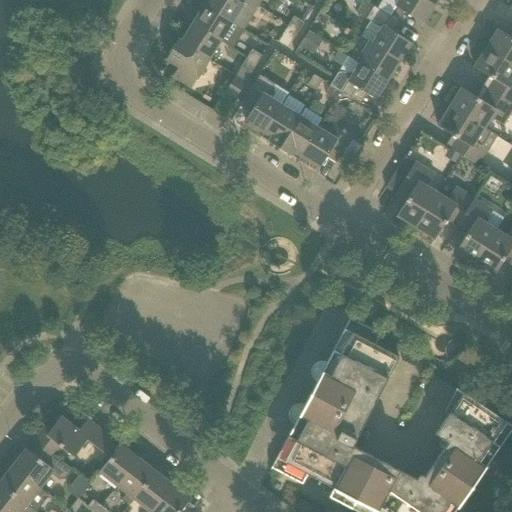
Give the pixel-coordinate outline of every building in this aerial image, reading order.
[(232,23),(232,22),(245,30),(259,6),(249,0),(244,0),(243,3),(238,0),(207,0),(204,5),(232,23)] [(399,62),(411,43),(392,31),(398,21),(390,16),(390,15),(390,16),(374,6),(364,0),(357,12),(370,21),(361,36),(369,41),(372,43),(371,44),(399,62)] [(404,11),(423,23),(435,4),(428,0),(398,0),(395,6),(396,6),(390,15),(390,16),(398,21),(404,11)] [(193,24),(221,41),(233,49),(245,30),(232,22),(232,23),(204,5),(193,24)] [(316,19),(325,25),(330,17),(320,12),(316,19)] [(289,24),(299,30),(304,23),(295,16),(289,24)] [(209,59),(221,41),(193,24),(182,41),(181,42),(209,59)] [(299,30),(289,24),(279,42),(288,47),(299,30)] [(511,37),(498,29),(486,48),(511,63),(511,37)] [(300,45),(314,54),(323,40),(309,31),(300,45)] [(173,76),(192,88),(209,59),(181,42),(182,41),(179,39),(166,59),(179,67),(173,76)] [(360,63),(388,80),(392,74),(396,77),(400,70),(396,67),(399,62),(371,44),(372,43),(369,41),(356,62),(359,64),(360,63)] [(511,63),(486,48),(474,67),(489,76),(483,86),(511,104),(511,63)] [(247,57),(257,64),(262,55),(252,49),(247,57)] [(276,51),(270,60),(280,66),(286,57),(276,51)] [(252,72),(257,64),(247,57),(242,65),(252,72)] [(367,93),(376,99),(388,80),(360,63),(359,64),(356,62),(349,57),(339,72),(331,85),(341,91),(342,91),(361,103),(367,93)] [(282,105),(272,99),(275,93),(274,84),(261,75),(253,87),(252,87),(247,96),(257,102),(245,121),(264,132),(261,136),(262,137),(265,133),(282,105)] [(308,84),(317,89),(323,80),(314,75),(308,84)] [(236,76),(225,93),(235,99),(246,82),(236,76)] [(336,99),(341,91),(331,85),(326,93),(336,99)] [(476,97),(462,88),(450,107),(484,128),(490,117),(503,125),(511,110),(511,104),(483,86),(476,97)] [(271,137),(269,141),(280,148),(300,116),(282,105),(265,133),(271,137)] [(450,107),(438,126),(457,138),(451,149),(460,154),(478,165),(496,135),(484,128),(450,107)] [(301,155),(298,159),(299,160),(302,156),(301,156),(319,128),(300,116),(280,148),(292,155),(294,151),(301,155)] [(337,163),(354,135),(335,123),(328,134),(319,128),(301,156),(302,156),(320,167),(327,157),(337,163)] [(347,168),(361,146),(351,139),(338,161),(347,168)] [(395,194),(406,200),(397,215),(416,227),(437,193),(427,186),(435,173),(415,161),(395,194)] [(416,227),(435,239),(444,225),(454,231),(474,199),(455,187),(448,200),(437,193),(416,227)] [(465,237),(456,252),(475,264),(496,229),(485,223),(493,210),(474,199),(454,231),(465,237)] [(475,264),(494,276),(503,261),(511,266),(511,227),(506,236),(496,229),(475,264)] [(270,472),(271,472),(273,469),(303,484),(308,474),(320,480),(318,484),(320,485),(322,481),(334,487),(329,496),(330,496),(360,511),(377,511),(378,511),(379,511),(455,511),(511,430),(511,425),(457,388),(456,390),(462,394),(435,434),(448,442),(421,482),(376,458),(352,445),(399,356),(376,344),(382,334),(351,318),(353,314),(352,314),(270,472)] [(111,458),(120,445),(88,419),(79,430),(61,416),(52,429),(46,424),(34,440),(54,455),(61,446),(74,456),(87,440),(110,458),(111,458)] [(40,487),(51,473),(59,479),(65,478),(72,469),(54,455),(34,440),(27,449),(27,448),(13,466),(40,487)] [(118,486),(139,458),(121,444),(120,445),(111,458),(110,458),(100,471),(118,486)] [(118,486),(127,493),(122,500),(129,505),(135,499),(156,471),(139,458),(118,486)] [(49,495),(40,487),(13,466),(0,482),(0,483),(36,511),(49,495)] [(151,511),(173,485),(156,471),(135,499),(151,511)] [(73,472),(66,492),(82,497),(88,477),(73,472)] [(0,510),(2,511),(35,511),(36,511),(0,483),(0,510)] [(193,511),(185,505),(191,499),(173,485),(151,511),(193,511)] [(95,511),(97,511),(102,506),(93,499),(88,506),(95,511)]
